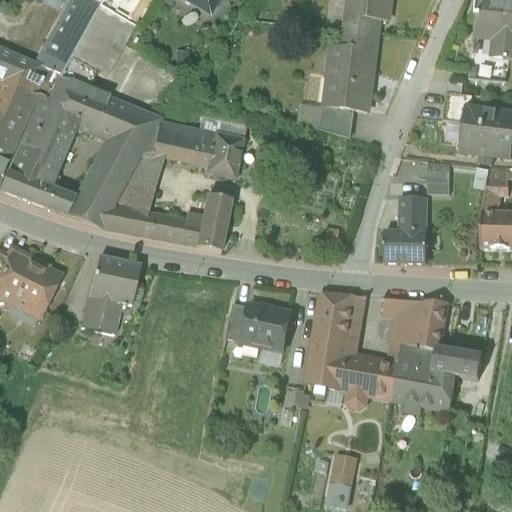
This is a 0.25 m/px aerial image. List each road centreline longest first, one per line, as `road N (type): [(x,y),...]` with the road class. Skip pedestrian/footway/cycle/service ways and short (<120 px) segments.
road 1 (residential): [(350,287),(173,264),(82,245),(0,216)]
road 2 (residential): [(350,287),(455,0)]
road 3 (residential): [(511,292),(350,287)]
